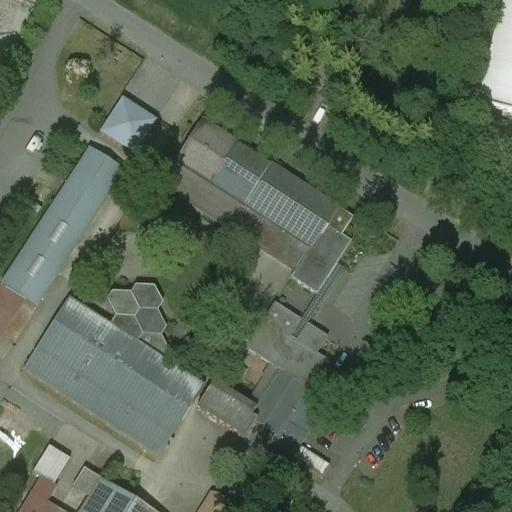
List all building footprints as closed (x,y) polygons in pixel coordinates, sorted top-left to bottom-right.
[(511,0),(502,0),(476,107),(485,109),(485,113),(489,114),(490,110),(511,115),(511,0)] [(158,125),(123,102),(102,139),(137,161),(158,125)] [(353,221),(201,123),(174,165),(309,251),(324,228),(341,238),(353,221)] [(128,177),(93,154),(23,253),(58,276),(128,177)] [(221,232),(201,219),(196,228),(216,241),(221,232)] [(309,251),(290,281),(317,298),(351,245),(341,238),(324,228),(309,251)] [(58,276),(23,253),(2,287),(26,303),(36,310),(58,276)] [(2,287),(0,289),(0,342),(26,303),(2,287)] [(130,297),(112,296),(107,304),(115,320),(110,328),(164,363),(169,355),(161,339),(166,331),(153,306),(146,302),(148,300),(143,292),(134,291),(130,297)] [(110,328),(69,302),(23,373),(158,460),(204,389),(164,363),(110,328)] [(327,340),(274,306),(263,323),(252,316),(243,330),(242,330),(254,338),(245,352),(280,374),(255,413),(250,420),(256,424),(257,424),(276,436),(275,436),(278,438),(286,425),(307,439),(336,392),(315,379),(325,363),(316,357),(327,340)] [(243,330),(239,327),(238,326),(228,341),(229,342),(245,352),(254,338),(242,330),(243,330)] [(255,413),(213,386),(196,412),(245,443),(256,424),(250,420),(255,413)] [(286,425),(278,438),(275,436),(271,443),(294,458),(300,449),(307,439),(286,425)] [(329,468),(300,449),(294,458),(293,460),(322,479),(329,468)] [(101,482),(84,471),(72,489),(90,500),(101,482)] [(56,490),(41,481),(32,495),(47,505),(56,490)] [(148,511),(101,483),(101,482),(90,500),(82,511),(148,511)] [(32,495),(21,511),(42,511),(47,505),(32,495)] [(224,511),(228,506),(215,498),(205,511),(224,511)]
